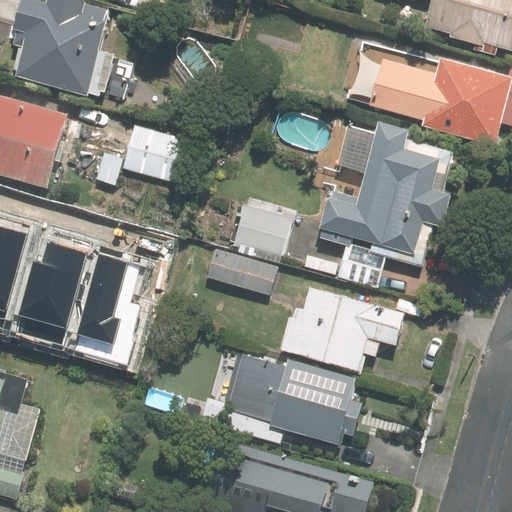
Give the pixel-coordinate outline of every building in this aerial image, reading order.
[(109,13),(62,0),(27,0),(6,80),(85,102),(109,13)] [(511,0),(418,0),(430,3),(422,31),(511,55),(511,0)] [(511,70),(507,82),(441,65),(437,79),(378,63),(366,109),(424,125),(422,132),(494,151),(500,128),(511,131),(511,70)] [(0,179),(48,193),(68,118),(0,99),(0,179)] [(190,144),(135,129),(123,173),(178,188),(190,144)] [(377,139),(349,131),(339,169),(367,177),(360,204),(330,195),(318,240),(348,248),(348,249),(423,269),(455,151),(380,130),(377,139)] [(116,188),(123,160),(104,155),(97,183),(116,188)] [(235,247),(285,260),(295,223),(245,209),(235,247)] [(0,327),(3,329),(30,232),(0,223),(0,327)] [(64,345),(91,249),(50,238),(41,270),(32,267),(14,332),(64,345)] [(123,359),(151,261),(102,247),(73,344),(123,359)] [(336,279),(379,290),(386,262),(344,251),(336,279)] [(277,271),(215,254),(207,282),(270,299),(277,271)] [(358,377),(367,344),(394,351),(402,320),(376,313),(376,312),(300,291),(282,357),(358,377)] [(229,420),(343,451),(360,389),(246,359),(229,420)] [(0,381),(0,463),(24,470),(45,394),(0,381)] [(367,511),(375,486),(223,445),(219,462),(216,462),(202,511),(367,511)] [(0,496),(19,502),(26,476),(0,469),(0,496)]
